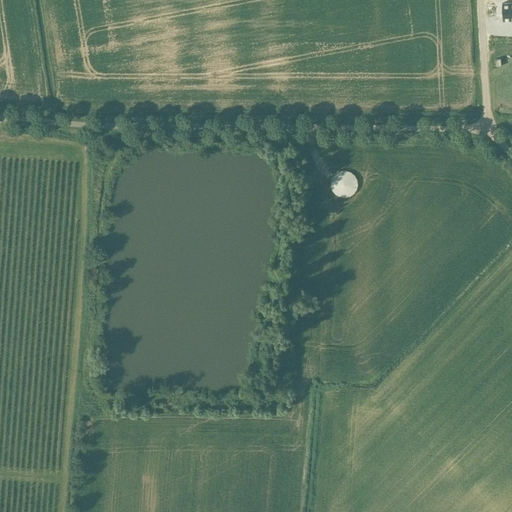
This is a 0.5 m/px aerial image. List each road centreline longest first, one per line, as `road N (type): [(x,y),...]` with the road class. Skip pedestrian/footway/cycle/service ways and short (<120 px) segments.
road 1 (unclassified): [(486,126),(140,126),(0,115)]
road 2 (unclassified): [(486,126),(480,0)]
